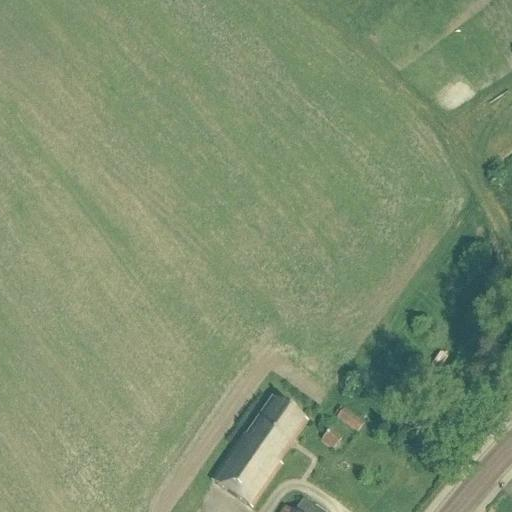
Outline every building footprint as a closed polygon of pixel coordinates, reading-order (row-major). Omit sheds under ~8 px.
[(246,440),(243,438),(211,484),(250,511),(251,511),(281,469),(278,467),(306,426),(272,403),(246,440)] [(337,421),(357,436),(363,428),(340,410),(335,416),(339,418),(337,421)] [(321,443),(333,453),(341,442),(329,433),(321,443)] [(324,478),(346,480),(347,471),(325,468),(324,478)] [(312,495),(316,484),(300,479),(297,490),(312,495)] [(295,511),(283,511),(317,511),(302,503),(295,511)]
